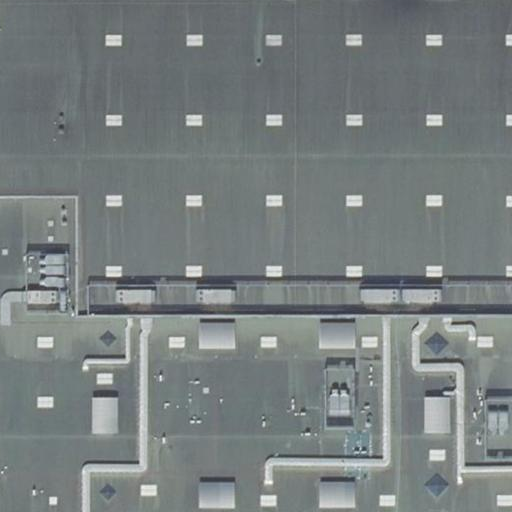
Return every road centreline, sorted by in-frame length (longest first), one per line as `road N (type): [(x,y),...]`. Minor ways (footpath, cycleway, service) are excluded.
road 1 (unknown): [(218,480),(229,376),(256,347),(376,325),(511,319)]
road 2 (unknown): [(0,477),(218,480)]
